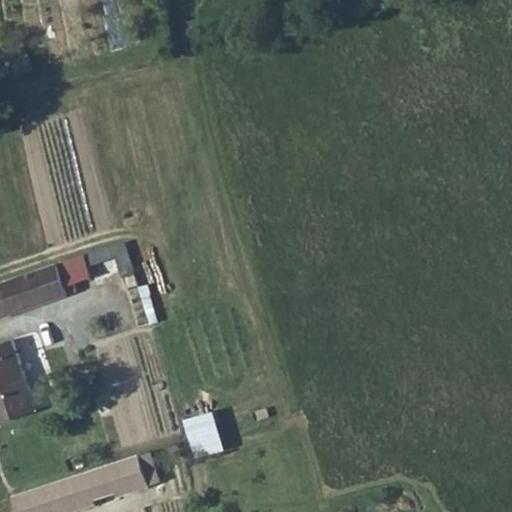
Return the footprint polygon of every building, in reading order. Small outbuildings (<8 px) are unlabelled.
[(0,312),(70,287),(61,261),(0,281),(0,312)] [(0,343),(0,408),(30,397),(13,340),(0,343)] [(30,397),(0,408),(0,418),(33,409),(30,397)] [(200,454),(230,445),(218,407),(188,416),(200,454)] [(152,451),(119,462),(127,489),(162,476),(152,451)] [(127,489),(119,462),(3,501),(6,511),(57,511),(99,499),(97,494),(116,487),(118,492),(127,489)]
